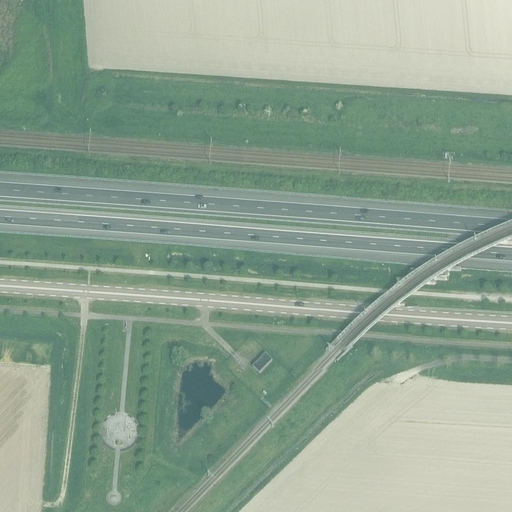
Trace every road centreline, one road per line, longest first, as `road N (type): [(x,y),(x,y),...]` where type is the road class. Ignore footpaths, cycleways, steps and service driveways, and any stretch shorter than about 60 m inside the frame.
road 1 (motorway): [(511,226),(0,188)]
road 2 (motorway): [(0,217),(511,254)]
road 3 (secondary): [(511,323),(88,291)]
road 4 (track): [(88,291),(60,499),(36,503)]
